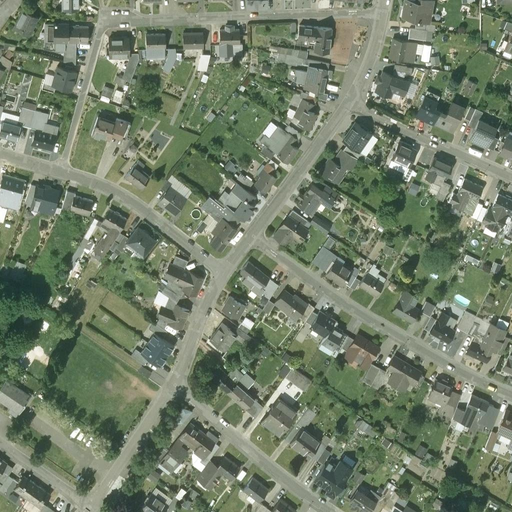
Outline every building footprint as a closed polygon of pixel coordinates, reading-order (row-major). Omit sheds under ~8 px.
[(77,0),(62,0),(62,9),(78,9),(77,0)] [(403,0),(401,16),(428,21),(431,0),(403,0)] [(37,16),(22,9),(14,26),(29,33),(33,24),(36,17),(37,17),(37,16)] [(415,20),(414,27),(408,26),(406,36),(431,40),(434,23),(415,20)] [(86,26),(67,25),(67,24),(43,23),(43,24),(46,24),(45,40),(42,40),(43,41),(55,41),(54,50),(62,50),(63,41),(74,41),(86,41),(86,26)] [(331,28),(297,24),(296,38),(307,40),(307,43),(312,44),(311,50),(327,52),(331,28)] [(237,30),(218,30),(218,44),(237,44),(237,30)] [(201,33),(181,33),(182,48),(201,48),(201,33)] [(163,34),(144,34),(144,49),(163,49),(163,34)] [(127,38),(106,39),(107,57),(127,57),(127,38)] [(408,41),(393,38),(390,58),(404,60),(408,41)] [(74,41),(63,41),(62,50),(62,61),(74,64),(74,41)] [(15,45),(4,42),(3,48),(14,51),(15,45)] [(305,51),(286,47),(285,54),(304,58),(305,51)] [(285,54),(276,52),(274,60),(294,64),(295,62),(307,65),(306,71),(295,69),(293,80),(303,82),(302,86),(309,88),(309,90),(314,91),(322,92),(325,76),(330,77),(332,70),(327,69),(316,66),(317,60),(304,58),(285,54)] [(136,54),(129,54),(129,60),(128,60),(121,79),(128,82),(137,59),(136,54)] [(12,62),(1,55),(0,57),(0,63),(9,69),(12,62)] [(208,55),(200,55),(196,70),(204,70),(208,55)] [(328,63),(317,60),(316,66),(327,69),(328,63)] [(75,71),(56,66),(51,85),(54,86),(70,90),(75,71)] [(406,80),(383,71),(381,76),(378,75),(375,81),(379,82),(376,90),(391,96),(393,90),(401,93),(406,80)] [(465,76),(459,73),(456,79),(462,82),(465,76)] [(476,83),(468,79),(463,90),(471,93),(476,83)] [(51,85),(43,82),(41,89),(52,92),(54,86),(51,85)] [(99,98),(120,103),(123,89),(103,84),(99,98)] [(427,89),(416,114),(427,119),(430,112),(430,113),(433,107),(439,94),(438,94),(437,96),(427,91),(427,89)] [(322,92),(314,91),(313,96),(325,100),(327,93),(322,92)] [(314,104),(304,100),(302,105),(305,106),(304,107),(311,110),(314,104)] [(446,113),(439,110),(434,122),(452,130),(455,122),(457,123),(457,122),(456,122),(463,106),(451,100),(446,113)] [(469,106),(464,117),(470,119),(475,109),(469,106)] [(35,111),(23,107),(18,125),(21,126),(30,128),(35,111)] [(311,110),(304,107),(297,123),(308,128),(316,113),(311,110)] [(433,107),(430,113),(430,112),(427,119),(426,120),(434,123),(434,122),(439,110),(440,110),(433,107)] [(470,119),(468,123),(475,126),(479,118),(482,111),(476,108),(470,119)] [(130,124),(116,119),(114,123),(96,117),(90,136),(100,139),(100,137),(109,140),(112,130),(126,134),(130,124)] [(479,118),(475,126),(469,139),(487,147),(487,146),(492,135),(495,130),(487,126),(488,123),(479,118)] [(18,125),(2,121),(1,124),(0,123),(0,135),(17,140),(21,126),(18,125)] [(362,123),(358,129),(363,133),(364,132),(366,133),(370,128),(362,123)] [(353,125),(343,140),(353,147),(363,133),(358,129),(353,125)] [(55,135),(36,130),(32,144),(51,149),(55,135)] [(297,139),(289,133),(286,138),(288,139),(287,140),(293,145),(297,139)] [(499,138),(492,135),(487,146),(494,149),(499,138)] [(511,141),(505,139),(499,152),(511,157),(511,141)] [(287,140),(276,154),(287,162),(297,148),(293,145),(287,140)] [(408,145),(400,141),(392,158),(409,165),(416,149),(408,146),(408,145)] [(358,158),(342,149),(338,154),(350,163),(353,165),(358,158)] [(334,160),(330,158),(320,172),(331,179),(332,177),(339,182),(345,174),(343,173),(350,163),(338,154),(334,160)] [(453,165),(434,157),(429,170),(424,182),(426,184),(428,179),(441,185),(443,181),(445,177),(447,178),(453,165)] [(144,166),(138,161),(134,166),(140,171),(144,166)] [(275,169),(267,163),(264,167),(266,169),(265,170),(271,175),(275,169)] [(134,166),(125,178),(140,190),(149,178),(140,171),(134,166)] [(414,170),(408,167),(403,177),(409,180),(414,170)] [(265,170),(254,184),(264,192),(275,178),(271,175),(265,170)] [(22,182),(3,177),(0,187),(0,200),(15,205),(17,196),(18,196),(22,182)] [(483,187),(464,178),(458,191),(470,196),(477,199),(483,187)] [(441,185),(436,197),(443,200),(450,184),(443,181),(441,185)] [(322,189),(312,182),(307,189),(322,200),(322,201),(329,206),(334,198),(335,198),(322,189)] [(31,183),(24,201),(31,203),(36,185),(31,183)] [(44,184),(43,185),(42,186),(36,185),(31,203),(30,207),(40,209),(41,203),(54,206),(58,191),(49,188),(50,187),(49,185),(44,184)] [(340,194),(326,184),(322,189),(335,198),(334,198),(336,199),(340,194)] [(254,197),(239,185),(230,196),(224,191),(216,201),(232,214),(233,212),(243,220),(254,206),(249,203),(254,197)] [(185,199),(169,188),(157,204),(173,216),(185,199)] [(322,200),(307,189),(303,194),(300,192),(297,196),(301,198),(297,204),(312,215),(322,201),(322,200)] [(75,194),(66,191),(61,208),(70,211),(74,196),(75,194)] [(470,196),(458,191),(457,194),(453,193),(449,201),(453,203),(452,205),(463,210),(470,196)] [(511,200),(498,194),(493,206),(494,206),(492,210),(489,209),(483,221),(490,224),(489,226),(497,230),(499,225),(500,226),(505,217),(504,216),(506,212),(511,214),(511,212),(511,200)] [(216,201),(209,195),(204,201),(212,208),(223,216),(227,220),(232,214),(216,201)] [(74,196),(70,211),(89,216),(93,202),(74,196)] [(223,216),(212,208),(208,213),(218,221),(219,222),(222,218),(223,216)] [(126,219),(109,209),(101,222),(102,223),(118,232),(126,219)] [(308,220),(293,210),(289,215),(303,226),(308,220)] [(303,226),(289,215),(275,235),(286,244),(292,235),(300,241),(308,230),(303,226)] [(325,222),(315,215),(310,222),(320,229),(325,222)] [(87,216),(83,225),(82,224),(76,235),(83,238),(83,237),(94,219),(87,216)] [(94,219),(83,237),(83,238),(78,245),(83,248),(87,240),(87,239),(92,230),(98,220),(95,218),(94,219)] [(218,221),(216,223),(217,224),(211,232),(216,236),(220,230),(226,222),(222,218),(219,222),(218,221)] [(202,220),(195,229),(200,232),(207,224),(202,220)] [(236,229),(226,222),(220,230),(230,237),(236,229)] [(108,232),(104,238),(102,237),(93,249),(90,253),(99,259),(102,255),(108,246),(114,250),(116,247),(115,246),(118,243),(113,240),(118,232),(102,223),(100,227),(108,232)] [(146,235),(136,228),(128,239),(125,243),(127,245),(143,256),(155,240),(147,235),(146,235)] [(230,237),(220,230),(216,236),(210,243),(220,251),(230,237)] [(118,232),(113,240),(118,243),(123,235),(118,232)] [(118,243),(115,246),(116,247),(122,251),(127,245),(125,243),(128,239),(123,235),(118,243)] [(83,248),(78,245),(70,258),(76,260),(83,248)] [(187,260),(175,255),(171,264),(184,269),(187,260)] [(23,279),(26,272),(23,271),(26,261),(15,257),(8,273),(23,279)] [(351,270),(335,259),(325,273),(341,284),(343,282),(350,272),(351,270)] [(269,277),(247,261),(239,271),(248,278),(247,280),(255,286),(252,289),(260,295),(264,290),(261,287),(269,277)] [(171,264),(169,263),(164,276),(169,278),(170,277),(174,279),(172,282),(182,286),(181,289),(183,290),(195,295),(203,277),(184,269),(171,264)] [(379,269),(370,263),(367,267),(369,269),(367,272),(374,277),(376,273),(379,269)] [(356,276),(350,272),(343,282),(349,286),(356,276)] [(367,272),(366,272),(359,283),(376,294),(383,283),(381,282),(384,278),(379,274),(377,274),(376,273),(374,277),(367,272)] [(356,276),(349,286),(354,289),(360,278),(356,276)] [(182,286),(172,282),(174,279),(170,277),(169,278),(166,285),(180,296),(183,290),(181,289),(182,286)] [(278,284),(273,281),(267,290),(272,293),(278,284)] [(391,281),(388,286),(393,290),(396,284),(391,281)] [(180,296),(165,287),(161,293),(169,298),(177,302),(180,296)] [(284,289),(275,301),(280,305),(281,304),(298,317),(308,304),(307,304),(299,297),(297,299),(284,289)] [(418,297),(405,290),(392,311),(412,321),(418,310),(413,306),(418,297)] [(239,300),(230,294),(222,308),(237,317),(246,301),(240,298),(239,300)] [(169,298),(165,307),(161,305),(157,316),(169,321),(168,323),(181,329),(189,310),(175,304),(177,302),(169,298)] [(262,307),(266,310),(272,301),(268,298),(262,307)] [(425,300),(420,311),(429,316),(429,315),(435,305),(425,300)] [(308,304),(298,317),(304,322),(305,321),(312,311),(314,307),(308,302),(307,304),(308,304)] [(9,309),(1,308),(0,320),(0,324),(8,325),(9,309)] [(466,310),(456,327),(466,333),(473,321),(476,316),(466,310)] [(312,311),(305,321),(311,324),(317,314),(312,311)] [(326,336),(332,325),(335,320),(328,316),(330,314),(326,312),(325,314),(319,311),(311,324),(310,327),(326,336)] [(457,321),(442,313),(438,320),(437,320),(431,331),(448,341),(454,330),(452,328),(457,321)] [(429,316),(423,328),(428,331),(435,318),(429,315),(429,316)] [(473,321),(466,333),(475,337),(478,330),(480,326),(473,321)] [(167,331),(154,322),(149,329),(154,332),(155,332),(163,338),(167,331)] [(234,331),(222,322),(210,339),(217,344),(219,342),(226,347),(237,333),(234,331)] [(250,328),(242,323),(238,327),(247,333),(250,328)] [(490,323),(486,334),(478,330),(475,337),(473,341),(472,340),(467,352),(485,361),(491,349),(495,351),(502,335),(505,330),(490,323)] [(332,325),(326,336),(323,342),(334,348),(342,333),(337,330),(338,329),(332,325)] [(247,333),(238,327),(234,331),(237,333),(243,338),(247,333)] [(163,338),(155,332),(154,332),(148,342),(167,355),(174,346),(163,338)] [(342,333),(334,348),(339,351),(341,347),(348,335),(342,333)] [(377,347),(356,334),(354,339),(347,351),(344,355),(351,359),(352,357),(359,362),(358,364),(365,368),(377,347)] [(348,335),(341,347),(347,351),(354,339),(348,335)] [(502,335),(495,351),(501,354),(509,338),(502,335)] [(167,355),(148,342),(141,352),(149,358),(161,365),(167,355)] [(511,347),(502,368),(511,373),(511,347)] [(141,352),(136,348),(132,355),(145,364),(149,358),(141,352)] [(419,371),(393,356),(386,368),(393,372),(387,381),(402,390),(408,381),(412,383),(418,373),(419,371)] [(370,364),(362,380),(371,385),(379,368),(370,364)] [(152,373),(142,366),(139,371),(148,378),(152,373)] [(242,373),(241,373),(244,376),(247,373),(250,368),(248,366),(242,373)] [(229,376),(219,367),(210,376),(229,393),(244,376),(241,373),(242,373),(236,368),(229,376)] [(312,381),(294,368),(293,370),(291,369),(285,377),(305,391),(312,381)] [(379,368),(371,385),(377,388),(385,371),(379,368)] [(244,376),(229,393),(247,409),(256,399),(246,390),(255,380),(247,373),(244,376)] [(418,373),(412,383),(418,387),(423,376),(418,373)] [(8,375),(0,385),(0,394),(10,402),(8,405),(20,414),(22,411),(19,409),(31,393),(8,375)] [(435,378),(428,396),(449,405),(454,392),(450,390),(452,385),(445,382),(447,380),(441,378),(440,380),(435,378)] [(449,405),(445,413),(452,416),(456,406),(460,395),(454,392),(449,405)] [(487,402),(472,395),(466,407),(483,415),(482,417),(483,417),(487,419),(491,410),(485,408),(487,402)] [(256,399),(247,409),(256,418),(264,406),(256,399)] [(279,399),(262,421),(281,436),(298,413),(279,399)] [(175,418),(184,421),(188,408),(179,405),(175,418)] [(452,416),(450,422),(455,425),(457,419),(461,409),(456,406),(452,416)] [(310,407),(293,429),(299,433),(302,428),(305,430),(317,413),(310,407)] [(465,410),(461,409),(457,419),(465,423),(463,427),(467,429),(473,414),(482,419),(483,417),(482,417),(483,415),(466,407),(465,410)] [(511,413),(505,410),(500,422),(501,423),(498,430),(511,436),(511,437),(508,447),(511,449),(511,413)] [(372,435),(376,428),(360,418),(356,425),(372,435)] [(206,434),(191,423),(182,435),(186,438),(183,441),(203,456),(214,442),(215,442),(218,438),(209,431),(206,434)] [(305,430),(302,428),(299,433),(291,444),(305,455),(308,451),(312,454),(321,442),(305,430)] [(293,429),(285,440),(291,444),(299,433),(293,429)] [(497,433),(491,430),(485,447),(491,450),(497,433)] [(444,434),(443,447),(446,448),(445,451),(453,452),(455,435),(444,434)] [(335,437),(330,444),(334,447),(339,439),(335,437)] [(184,450),(175,442),(169,450),(174,454),(172,457),(175,460),(184,450)] [(214,442),(203,456),(200,461),(205,465),(209,460),(220,446),(215,442),(214,442)] [(322,443),(312,456),(318,460),(325,449),(327,447),(322,443)] [(325,449),(318,460),(324,464),(331,453),(325,449)] [(217,466),(209,460),(205,465),(196,477),(212,488),(223,474),(231,480),(240,468),(225,456),(217,466)] [(328,462),(316,481),(332,491),(344,473),(328,462)] [(150,466),(145,475),(154,480),(159,472),(150,466)] [(3,467),(0,470),(0,477),(2,479),(8,470),(3,467)] [(243,469),(238,477),(241,480),(247,472),(243,469)] [(8,470),(2,479),(7,483),(13,474),(8,470)] [(23,471),(14,484),(15,484),(16,482),(22,487),(21,489),(27,494),(37,480),(23,471)] [(360,482),(364,473),(358,471),(355,480),(360,482)] [(253,477),(243,490),(259,502),(268,489),(253,477)] [(37,480),(27,494),(34,498),(36,496),(42,501),(40,503),(41,503),(34,511),(42,511),(48,502),(44,499),(50,490),(37,480)] [(376,503),(375,503),(384,509),(393,492),(386,487),(380,497),(376,503)] [(368,497),(358,491),(349,504),(353,507),(351,509),(352,511),(353,511),(358,511),(359,511),(361,511),(368,511),(375,502),(376,503),(380,497),(371,491),(368,497)] [(393,492),(384,509),(389,511),(390,511),(399,495),(393,492)] [(161,511),(167,505),(150,493),(140,507),(146,511),(161,511)] [(169,511),(179,498),(175,494),(164,510),(166,511),(169,511)] [(238,497),(230,507),(235,511),(243,501),(238,497)] [(272,510),(270,511),(295,511),(296,511),(281,499),(272,510)] [(48,502),(42,511),(48,511),(53,506),(48,502)] [(261,502),(254,511),(263,511),(267,507),(261,502)] [(133,503),(128,511),(134,511),(138,506),(133,503)]
